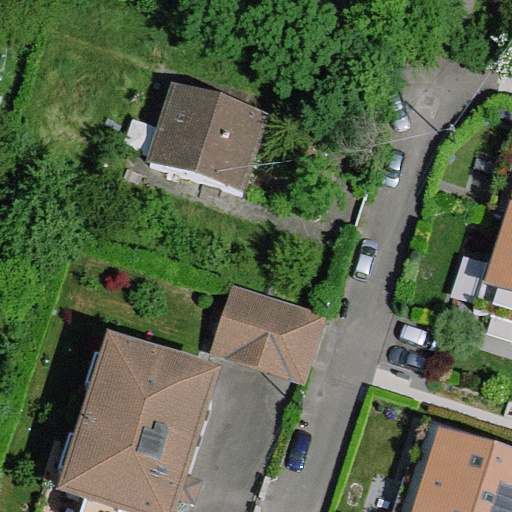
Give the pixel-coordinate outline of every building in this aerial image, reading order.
[(269,125),(174,94),(152,166),(244,195),(269,125)] [(511,194),(477,312),(511,322),(511,194)] [(322,324),(235,297),(217,353),(305,381),(322,324)] [(172,511),(213,389),(114,356),(68,500),(90,507),(106,511),(172,511)] [(511,511),(511,450),(435,428),(409,511),(511,511)]
